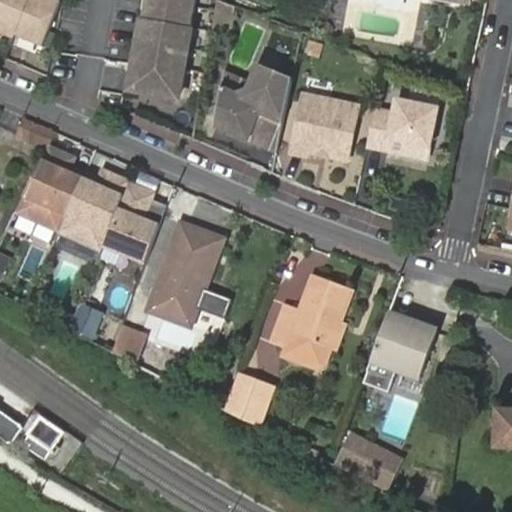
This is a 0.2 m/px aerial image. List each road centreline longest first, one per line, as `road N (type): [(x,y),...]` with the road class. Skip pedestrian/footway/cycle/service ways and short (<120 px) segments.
road 1 (residential): [(0,93),(401,261),(453,272)]
road 2 (residential): [(453,272),(509,0)]
